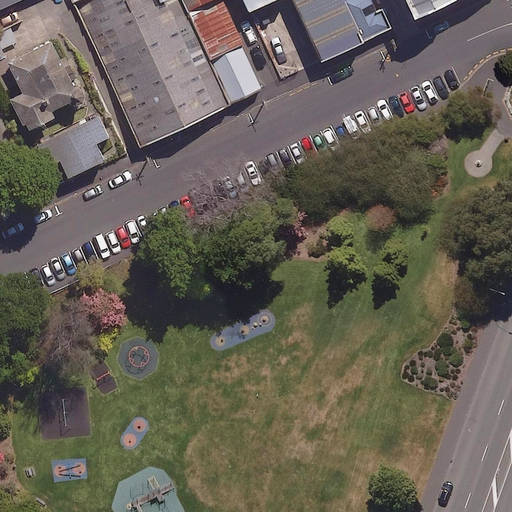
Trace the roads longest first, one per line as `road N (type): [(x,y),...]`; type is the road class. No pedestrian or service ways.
road 1 (residential): [(511,22),(0,256)]
road 2 (secondary): [(464,511),(511,380)]
